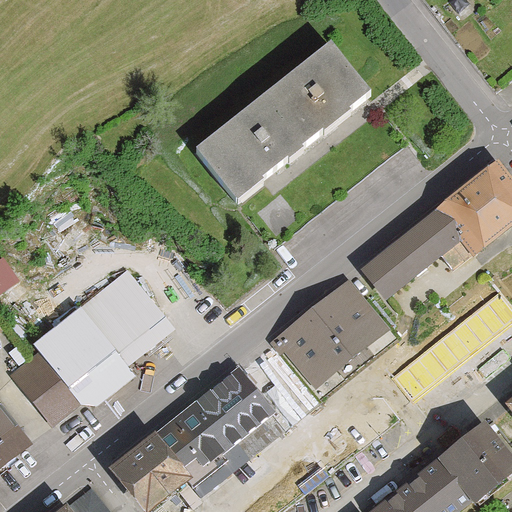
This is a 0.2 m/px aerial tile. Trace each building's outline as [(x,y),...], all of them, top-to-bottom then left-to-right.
[(511,0),(470,0),(486,21),(511,0)] [(331,46),(196,154),(236,204),(237,206),(263,185),(261,183),(287,163),(289,164),(303,153),(302,151),(322,134),(324,136),(350,116),(349,114),(371,96),(331,46)] [(258,229),(273,249),(402,152),(386,131),(258,229)] [(511,181),(496,160),(360,268),(385,299),(459,240),(470,254),(511,220),(511,181)] [(39,355),(11,377),(51,429),(80,406),(88,407),(94,409),(136,377),(128,367),(174,332),(132,277),(108,296),(102,288),(30,344),(39,355)] [(348,281),(107,466),(143,511),(236,440),(252,460),(298,425),(288,413),(390,335),(348,281)] [(0,465),(28,443),(0,407),(0,465)] [(478,511),(511,484),(511,456),(489,427),(384,511),(469,511),(475,508),(477,511),(478,511)] [(100,511),(87,495),(65,511),(100,511)]
